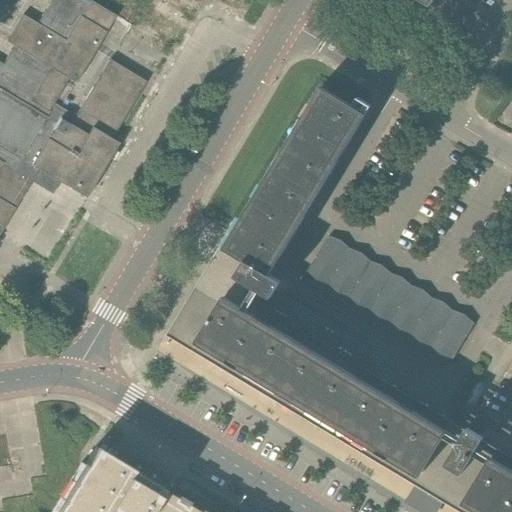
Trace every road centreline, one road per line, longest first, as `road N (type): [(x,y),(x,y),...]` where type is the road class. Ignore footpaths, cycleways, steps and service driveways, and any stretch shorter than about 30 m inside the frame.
road 1 (tertiary): [(76,378),(287,20)]
road 2 (tertiary): [(309,511),(76,378)]
road 3 (residential): [(446,115),(287,20)]
road 4 (residential): [(446,115),(511,6)]
road 5 (unknown): [(489,313),(468,370),(486,394),(511,407)]
